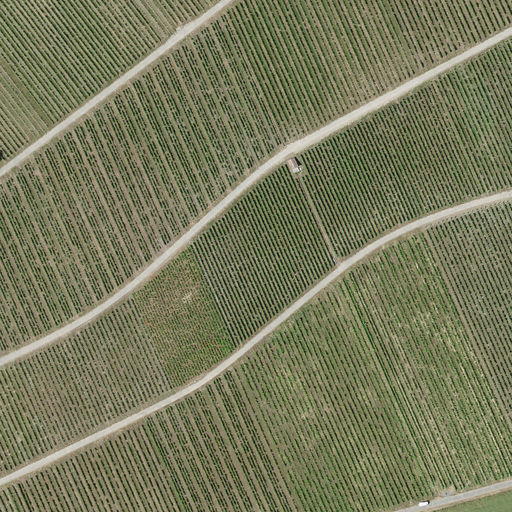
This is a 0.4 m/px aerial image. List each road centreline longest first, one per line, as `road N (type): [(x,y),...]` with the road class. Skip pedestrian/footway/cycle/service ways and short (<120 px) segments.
road 1 (track): [(0,360),(143,283),(268,169),(511,36)]
road 2 (track): [(511,193),(387,237),(190,395),(0,486)]
road 3 (track): [(231,0),(0,172)]
